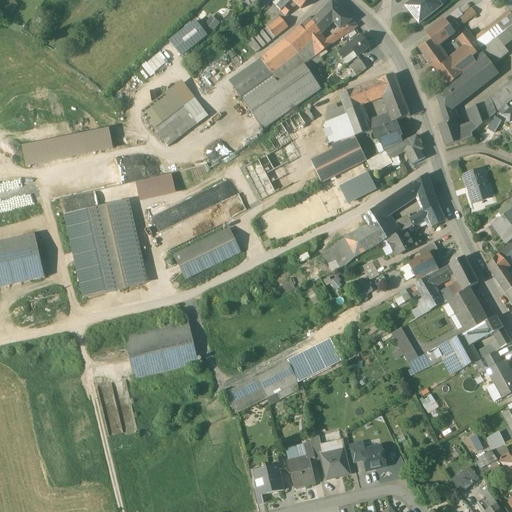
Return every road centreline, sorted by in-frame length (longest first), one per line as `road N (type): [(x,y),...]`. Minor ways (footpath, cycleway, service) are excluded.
road 1 (unknown): [(203,288),(222,360),(238,373),(272,374),(475,259)]
road 2 (unknown): [(269,256),(256,218),(293,192),(310,126),(343,91)]
road 3 (tertiary): [(437,162),(415,85),(376,26),(344,0)]
road 4 (track): [(77,325),(121,511)]
road 5 (tertiary): [(511,319),(475,259),(437,162)]
road 6 (residential): [(289,511),(387,487),(406,493),(421,511)]
road 7 (track): [(49,201),(77,325)]
